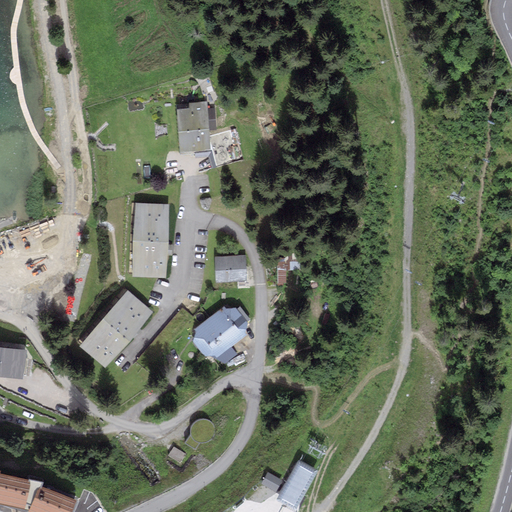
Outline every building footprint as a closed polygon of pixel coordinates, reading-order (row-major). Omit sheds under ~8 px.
[(177,102),(181,144),(192,143),(192,147),(209,144),(215,159),(241,149),(230,122),(208,130),(207,121),(214,121),(213,105),(206,105),(205,100),(177,102)] [(134,208),(132,273),(157,274),(160,209),(134,208)] [(216,256),(217,278),(240,278),(239,256),(216,256)] [(287,281),(288,261),(278,261),(278,281),(287,281)] [(81,346),(101,362),(143,313),(124,297),(81,346)] [(170,342),(190,319),(188,317),(178,308),(132,362),(145,372),(170,342)] [(229,309),(220,312),(195,330),(200,338),(195,342),(204,358),(219,349),(223,355),(249,333),(246,328),(250,324),(241,312),(234,317),(229,309)] [(18,351),(0,348),(0,372),(21,375),(24,359),(17,358),(18,351)] [(191,429),(192,432),(186,442),(197,448),(201,441),(204,442),(207,442),(210,440),(212,439),(214,436),(216,434),(216,431),(216,428),(215,425),(214,422),(212,420),(209,418),(206,417),(203,417),(200,418),(197,419),(195,421),(193,423),(192,426),(191,429)] [(174,443),(169,453),(183,461),(189,451),(174,443)] [(298,511),(324,469),(304,457),(278,500),(297,511),(298,511)] [(279,492),(287,478),(271,470),(263,483),(279,492)] [(29,483),(0,477),(0,503),(25,509),(29,483)] [(70,511),(76,500),(39,487),(26,511),(70,511)]
